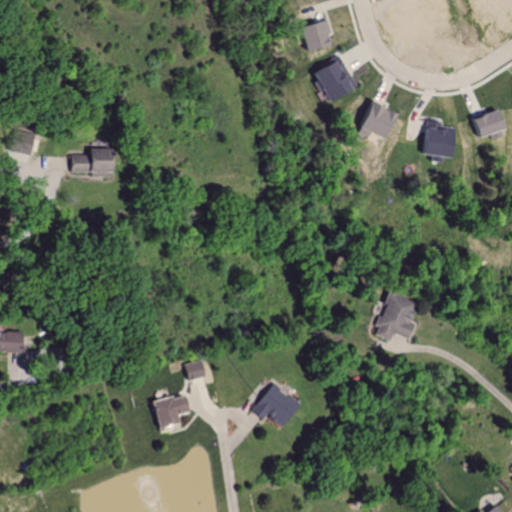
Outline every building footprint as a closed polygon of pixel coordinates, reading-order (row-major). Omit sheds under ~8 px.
[(298,52),(330,45),(328,36),(331,35),(327,20),(293,28),(298,52)] [(320,100),(350,89),(338,58),(313,68),(316,77),(312,78),(320,100)] [(391,115),(360,105),(351,130),(383,140),(391,115)] [(436,127),(436,122),(426,121),(425,130),(415,129),(413,156),(449,159),(452,128),(436,127)] [(29,155),(31,139),(11,136),(9,153),(29,155)] [(87,176),(104,176),(103,148),(81,148),(81,154),(66,154),(67,172),(87,171),(87,176)] [(368,335),(385,340),(387,333),(401,338),(406,324),(403,323),(410,302),(382,293),(368,335)] [(292,400),(264,383),(247,412),(257,419),(259,415),(278,426),(292,400)] [(174,427),(171,413),(180,411),(177,394),(146,401),(152,432),(174,427)]
